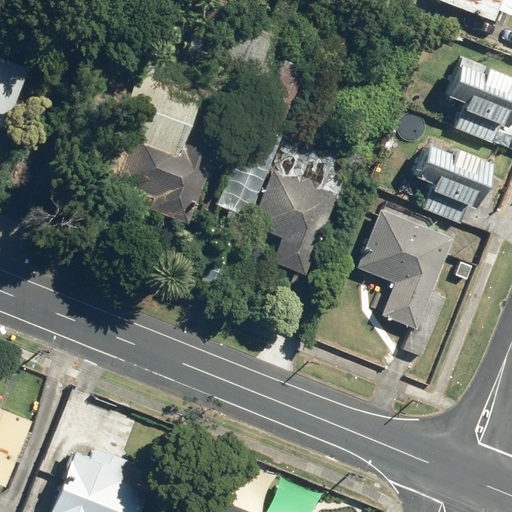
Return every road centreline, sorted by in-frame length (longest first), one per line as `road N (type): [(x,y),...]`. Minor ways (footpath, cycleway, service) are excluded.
road 1 (tertiary): [(0,291),(439,467)]
road 2 (residential): [(439,467),(471,403),(510,351)]
road 3 (residential): [(510,351),(504,411),(479,483)]
